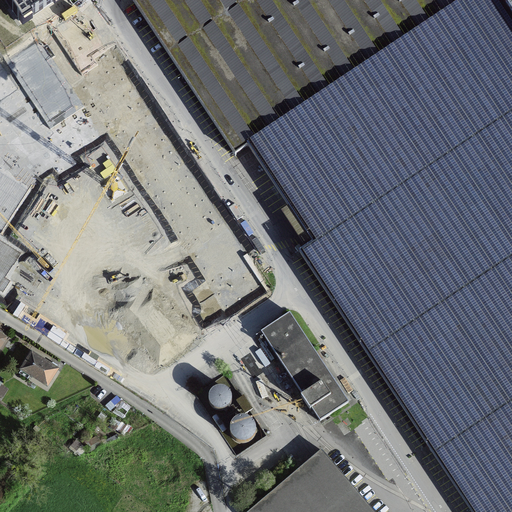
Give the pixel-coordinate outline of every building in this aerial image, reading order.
[(9,0),(23,18),(32,12),(33,14),(50,3),(52,1),(51,0),(9,0)] [(511,511),(511,0),(132,0),(234,156),(243,150),(247,147),(312,244),(307,247),(298,253),(470,511),(511,511)] [(232,310),(265,287),(82,12),(48,34),(232,310)] [(22,134),(45,119),(25,89),(18,93),(0,64),(0,140),(12,132),(18,128),(22,134)] [(310,412),(312,411),(320,423),(349,404),(290,314),(279,320),(260,333),(303,397),(300,398),(310,412)] [(31,377),(47,387),(57,370),(55,368),(56,366),(53,364),(51,363),(50,365),(32,354),(21,371),(23,372),(21,374),(29,379),(31,377)] [(230,406),(231,401),(231,397),(229,393),(225,390),(221,389),(216,389),(212,392),(210,395),(208,399),(209,404),(211,408),(215,411),(219,412),(223,411),(227,409),(230,406)] [(244,396),(236,401),(245,415),(253,409),(244,396)] [(253,440),(255,436),(256,431),(254,426),(251,422),(247,420),(242,419),(237,420),(233,423),(231,428),(230,433),(232,437),(235,441),(239,444),(244,444),(249,443),(253,440)] [(307,463),(248,511),(372,511),(321,451),(316,455),(315,456),(307,463)]
